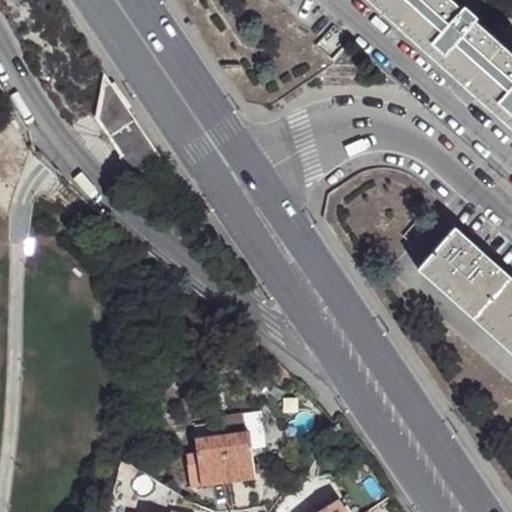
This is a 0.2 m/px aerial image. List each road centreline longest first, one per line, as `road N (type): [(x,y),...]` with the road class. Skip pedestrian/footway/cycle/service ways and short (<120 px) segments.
road 1 (secondary): [(89,0),(443,511)]
road 2 (secondary): [(489,511),(260,172)]
road 3 (residential): [(260,172),(351,133),(388,135),(418,146),(511,223)]
road 4 (residential): [(332,0),(511,162)]
road 5 (secondary): [(260,172),(138,0)]
